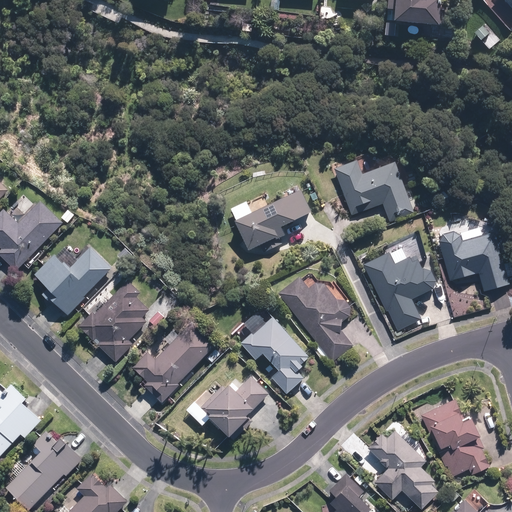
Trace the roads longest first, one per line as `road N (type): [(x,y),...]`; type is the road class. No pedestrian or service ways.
road 1 (residential): [(216,487),(276,468),(367,388),(400,370),(499,336)]
road 2 (residential): [(0,313),(136,448),(161,467),(216,487)]
